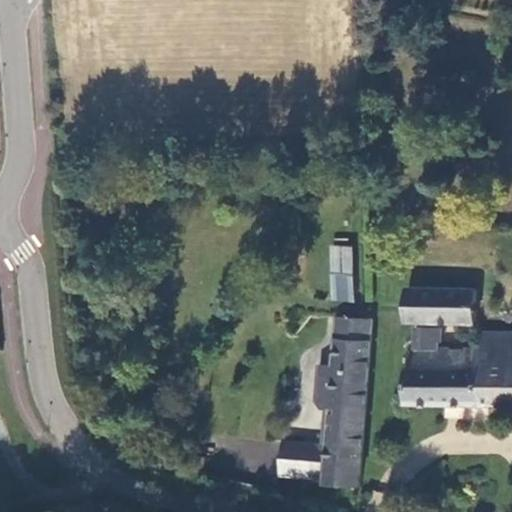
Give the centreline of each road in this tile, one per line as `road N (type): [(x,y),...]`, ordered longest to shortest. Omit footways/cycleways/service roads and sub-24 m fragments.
road 1 (residential): [(0,226),(34,279),(45,387),(75,447),(112,482),(212,511)]
road 2 (residential): [(11,0),(22,141),(0,212)]
